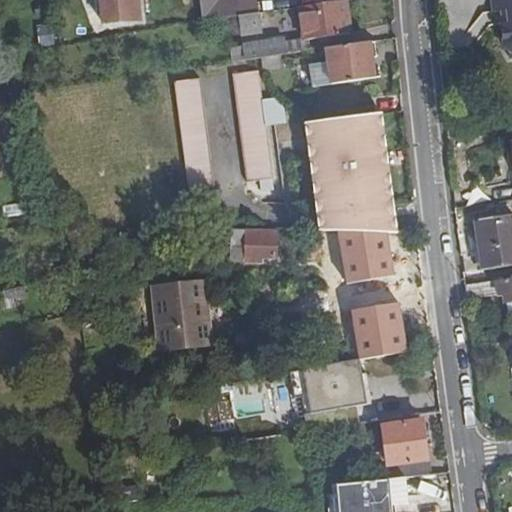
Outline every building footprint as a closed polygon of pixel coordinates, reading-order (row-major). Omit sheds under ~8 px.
[(100,0),(104,24),(141,20),(138,0),(100,0)] [(201,0),(205,22),(227,18),(241,17),(237,0),(230,0),(220,2),(220,0),(201,0)] [(511,0),(493,0),(495,14),(501,13),(506,12),(508,24),(503,24),(506,48),(510,52),(511,60),(511,59),(511,0)] [(351,33),(346,1),(301,8),(305,40),(351,33)] [(241,17),(227,18),(230,38),(263,33),(260,14),(241,17)] [(231,49),(234,64),(263,60),(287,56),(284,40),(231,49)] [(315,89),(376,80),(371,44),(327,50),(330,67),(313,69),(315,89)] [(234,77),(237,101),(263,97),(260,74),(234,77)] [(176,84),(179,110),(205,105),(202,80),(176,84)] [(263,97),(237,101),(241,135),(267,131),(263,97)] [(205,105),(179,110),(183,143),(209,140),(205,105)] [(394,212),(381,115),(305,126),(316,208),(349,209),(349,205),(361,205),(361,213),(394,212)] [(267,131),(241,135),(245,169),(271,164),(267,131)] [(183,143),(187,179),(213,174),(209,140),(183,143)] [(271,164),(245,169),(247,185),(273,181),(271,164)] [(213,174),(187,179),(189,192),(215,188),(213,174)] [(389,234),(397,234),(394,212),(361,213),(361,205),(349,205),(349,209),(316,208),(320,231),(338,232),(389,234)] [(511,215),(477,221),(484,271),(511,266),(511,215)] [(214,230),(214,245),(224,243),(226,228),(214,230)] [(229,260),(231,228),(226,228),(224,243),(214,245),(214,260),(229,260)] [(278,233),(248,232),(247,246),(233,246),(233,262),(262,263),(262,258),(278,258),(278,233)] [(389,234),(338,232),(347,284),(395,277),(389,234)] [(511,278),(467,287),(470,300),(507,295),(510,319),(511,318),(511,278)] [(226,343),(221,300),(149,308),(152,328),(181,325),(182,327),(198,325),(201,346),(226,343)] [(399,303),(351,311),(360,361),(408,353),(399,303)] [(367,406),(360,361),(337,365),(311,370),(319,414),(303,417),(306,433),(360,425),(357,407),(367,406)] [(387,478),(431,476),(424,423),(384,428),(390,466),(384,467),(387,478)] [(390,511),(387,478),(335,484),(338,511),(390,511)]
